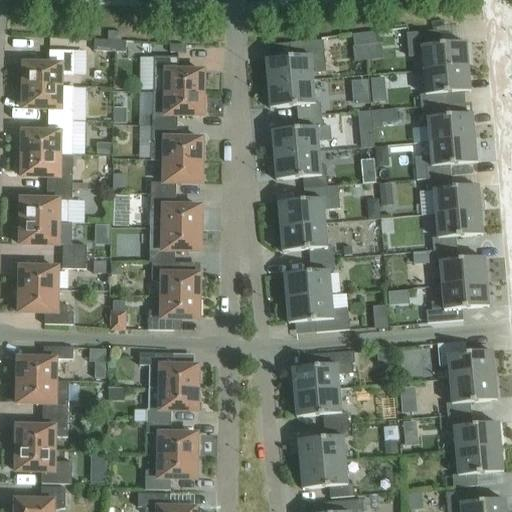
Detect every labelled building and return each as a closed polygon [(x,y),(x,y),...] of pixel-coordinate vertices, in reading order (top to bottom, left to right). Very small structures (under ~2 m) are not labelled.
[(122,33),(109,33),(108,41),(115,41),(122,42),(122,33)] [(378,44),(377,33),(354,35),(355,47),(378,44)] [(424,72),(469,68),(466,43),(440,46),(439,33),(409,36),(410,56),(422,55),(424,72)] [(94,51),(114,52),(115,41),(108,41),(95,40),(94,51)] [(127,42),(122,42),(115,41),(114,52),(126,53),(127,42)] [(266,61),(268,85),(313,81),(313,73),(325,72),(322,43),(292,46),(293,58),(266,61)] [(24,88),(62,88),(62,76),(74,76),(74,53),(50,52),(50,65),(24,65),(24,88)] [(166,94),(204,95),(204,72),(179,72),(179,59),(155,58),(154,93),(166,93),(166,94)] [(421,108),(445,106),(444,95),(471,93),(469,68),(424,72),(426,95),(420,96),(421,108)] [(297,108),(298,119),(322,117),(322,113),(326,113),(326,106),(321,106),(321,104),(315,105),(313,81),(268,85),(271,110),(297,108)] [(49,111),(49,122),(73,123),(74,88),(62,88),(24,88),(24,110),(49,111)] [(152,128),(178,128),(178,117),(203,117),(204,95),(166,94),(166,116),(153,116),(152,128)] [(446,117),(445,106),(421,108),(422,121),(428,120),(430,144),(475,140),(473,115),(446,117)] [(115,110),(115,124),(126,124),(126,110),(115,110)] [(381,112),(372,113),(373,130),(382,129),(382,125),(381,112)] [(272,132),(275,157),(319,153),(318,141),(331,140),(330,127),(323,127),(322,117),(298,119),(299,130),(272,132)] [(73,123),(49,122),(49,133),(23,133),(23,156),(73,156),(73,134),(73,123)] [(152,147),(152,162),(165,162),(202,163),(203,140),(177,140),(178,128),(152,128),(152,147)] [(373,133),(359,134),(361,150),(374,149),(373,133)] [(477,164),(475,140),(430,144),(431,157),(415,158),(417,181),(427,180),(451,178),(450,167),(477,164)] [(98,146),(98,158),(112,158),(112,146),(98,146)] [(319,153),(275,157),(277,181),(303,179),(304,190),(328,188),(328,187),(327,176),(321,176),(319,153)] [(73,156),(23,156),(22,178),(48,179),(47,190),(73,191),(73,172),(73,156)] [(151,184),(151,196),(176,196),(177,185),(202,185),(202,163),(165,162),(164,184),(151,184)] [(436,215),(481,212),(479,187),(452,189),(451,178),(427,180),(428,192),(434,192),(436,215)] [(279,204),(281,229),(325,225),(324,210),(340,209),(338,186),(328,187),(328,188),(304,190),(305,202),(279,204)] [(22,201),(21,223),(59,224),(68,224),(69,202),(73,202),(73,191),(47,190),(47,201),(22,201)] [(151,214),(150,230),(164,230),(201,231),(202,208),(176,207),(176,196),(151,196),(151,214)] [(481,212),(436,215),(438,239),(432,239),(433,252),(457,250),(456,238),(483,236),(481,212)] [(59,247),(59,224),(21,223),(21,246),(59,247)] [(309,251),(310,262),(334,260),(333,248),(327,248),(325,225),(281,229),(283,253),(309,251)] [(152,264),(175,264),(176,253),(201,253),(201,231),(164,230),(150,230),(150,245),(150,264),(152,264)] [(63,246),(63,258),(87,258),(87,246),(63,246)] [(457,250),(433,252),(435,264),(440,264),(442,287),(487,283),(485,259),(458,261),(457,250)] [(63,270),(86,270),(87,258),(63,258),(63,270)] [(285,276),(287,300),(332,297),(330,273),(335,273),(334,260),(310,262),(311,274),(285,276)] [(94,275),(106,275),(107,263),(94,263),(94,275)] [(175,275),(175,264),(152,264),(152,281),(162,285),(162,298),(200,299),(200,276),(175,275)] [(21,269),(20,291),(58,292),(58,269),(21,269)] [(489,308),(487,283),(442,287),(444,310),(426,312),(428,325),(463,322),(462,310),(489,308)] [(58,304),(58,292),(20,291),(20,314),(45,314),(45,326),(74,327),(74,315),(70,315),(71,308),(58,304)] [(333,311),(332,297),(287,300),(289,325),(315,323),(316,334),(350,331),(348,309),(333,311)] [(200,299),(162,298),(162,310),(149,313),(149,332),(174,332),(174,321),(199,321),(200,299)] [(127,312),(111,312),(111,332),(127,332),(127,312)] [(450,381),(495,377),(493,353),(466,355),(465,343),(438,346),(440,368),(449,367),(450,381)] [(18,382),(56,383),(56,361),(73,361),(74,349),(44,348),(44,360),(19,360),(18,382)] [(293,370),(295,394),(340,390),(338,376),(354,375),(353,365),(355,365),(354,353),(318,356),(319,367),(293,370)] [(140,355),(140,367),(161,367),(160,390),(198,390),(199,368),(173,367),(173,356),(140,355)] [(446,405),(448,417),(471,415),(470,404),(497,402),(495,377),(450,381),(452,404),(446,405)] [(56,383),(18,382),(18,405),(43,406),(43,417),(68,417),(69,383),(56,383)] [(160,390),(149,389),(149,390),(148,412),(147,412),(147,423),(172,424),(172,413),(198,413),(198,390),(160,390)] [(413,389),(401,390),(401,398),(413,397),(413,389)] [(324,428),(348,426),(347,413),(342,414),(340,390),(295,394),(297,419),(323,417),(324,428)] [(454,429),(456,453),(501,449),(499,424),(472,427),(471,415),(448,417),(449,430),(454,429)] [(17,428),(17,450),(55,451),(55,438),(68,438),(68,417),(43,417),(43,428),(17,428)] [(160,435),(159,458),(197,458),(197,436),(172,435),(172,424),(147,423),(147,435),(160,435)] [(415,424),(404,425),(404,432),(416,431),(415,424)] [(299,441),(301,466),(346,462),(344,439),(349,438),(348,426),(324,428),(325,439),(299,441)] [(397,446),(386,446),(386,456),(398,455),(397,446)] [(501,449),(456,453),(458,476),(452,476),(453,478),(445,479),(446,490),(478,487),(477,476),(503,473),(501,449)] [(54,463),(55,451),(17,450),(17,473),(42,473),(42,485),(72,486),(72,464),(54,463)] [(197,458),(159,458),(159,470),(146,472),(146,491),(171,492),(171,480),(196,481),(197,458)] [(346,462),(301,466),(303,491),(330,488),(331,500),(354,498),(353,485),(348,485),(346,462)] [(56,511),(66,510),(66,489),(42,489),(41,502),(16,502),(15,511),(56,511)] [(478,491),(454,493),(447,494),(448,511),(506,511),(505,500),(479,503),(478,491)] [(195,511),(196,510),(170,509),(171,496),(138,495),(138,509),(145,509),(145,511),(195,511)] [(421,495),(408,496),(409,511),(422,511),(421,495)] [(363,511),(363,501),(331,504),(331,511),(363,511)]
